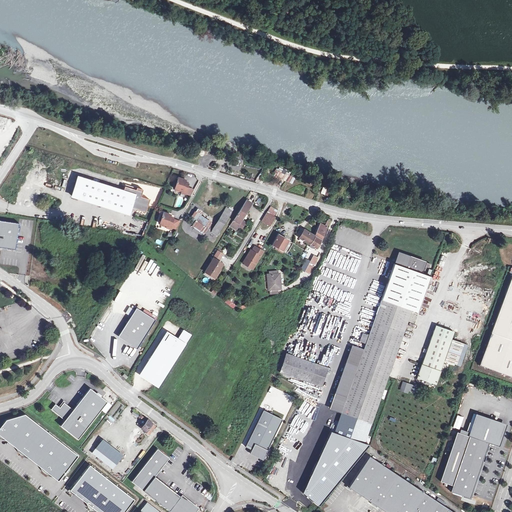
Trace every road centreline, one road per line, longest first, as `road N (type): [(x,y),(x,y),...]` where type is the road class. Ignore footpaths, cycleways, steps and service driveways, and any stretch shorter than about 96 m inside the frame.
road 1 (tertiary): [(166,160),(387,219)]
road 2 (unclassified): [(238,478),(86,362),(71,361)]
road 3 (tertiary): [(46,123),(85,143),(166,160)]
road 4 (tertiary): [(166,160),(46,123)]
road 5 (tertiary): [(387,219),(511,233)]
road 6 (tertiary): [(511,225),(387,219)]
